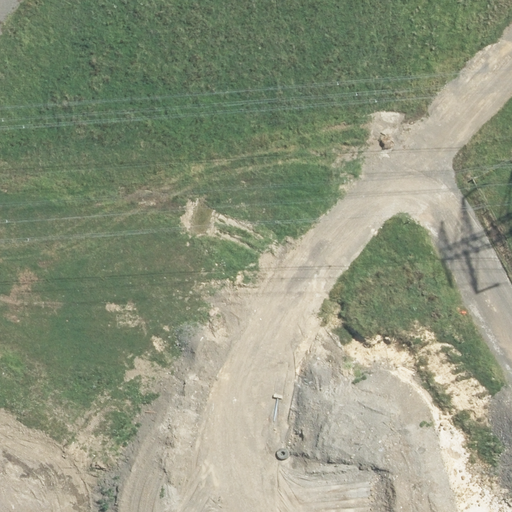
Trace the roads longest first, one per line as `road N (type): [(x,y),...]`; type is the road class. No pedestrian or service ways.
road 1 (track): [(511,327),(414,136),(67,135),(0,162)]
road 2 (track): [(274,511),(265,418),(335,245),(511,16)]
